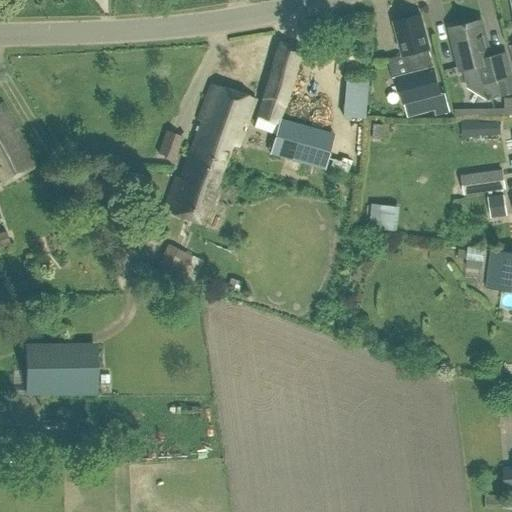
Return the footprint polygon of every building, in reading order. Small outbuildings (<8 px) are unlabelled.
[(429,51),(421,17),(395,23),(403,57),(405,55),(410,77),(398,80),(405,104),(438,95),(427,51),(429,51)] [(485,84),(488,99),(511,93),(511,73),(507,55),(493,58),(483,21),(450,30),(461,69),(480,65),(485,84)] [(278,40),(272,62),(256,117),(277,123),(282,107),(296,111),(307,73),(297,70),(303,48),(278,40)] [(367,80),(344,78),(341,116),(364,118),(367,80)] [(212,86),(186,157),(196,160),(197,156),(209,160),(207,167),(220,172),(230,146),(239,149),(256,102),(212,86)] [(16,128),(2,103),(0,104),(0,178),(2,182),(32,164),(13,130),(16,128)] [(333,133),(279,118),(269,154),(322,170),(333,133)] [(316,118),(316,128),(333,129),(334,119),(316,118)] [(182,138),(164,131),(156,153),(174,160),(182,138)] [(196,160),(186,157),(180,175),(177,174),(163,211),(205,226),(218,191),(214,189),(220,172),(207,167),(209,160),(197,156),(196,160)] [(504,188),(501,169),(461,175),(462,185),(455,186),(456,195),(504,188)] [(401,228),(401,205),(384,205),(384,228),(401,228)] [(490,246),(466,243),(464,261),(488,263),(485,287),(511,290),(511,252),(490,250),(490,246)] [(178,248),(172,259),(197,273),(203,263),(178,248)] [(96,395),(96,342),(24,343),(24,395),(96,395)] [(511,489),(511,466),(503,467),(504,490),(511,489)]
